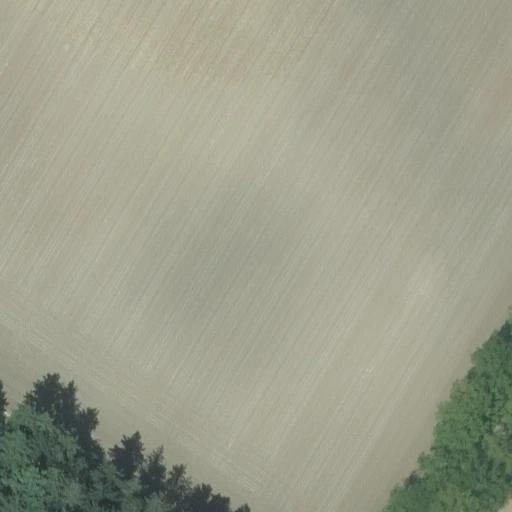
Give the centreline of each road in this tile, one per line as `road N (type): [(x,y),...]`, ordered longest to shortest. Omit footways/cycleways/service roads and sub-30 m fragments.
road 1 (track): [(0,423),(131,511)]
road 2 (track): [(448,511),(511,403)]
